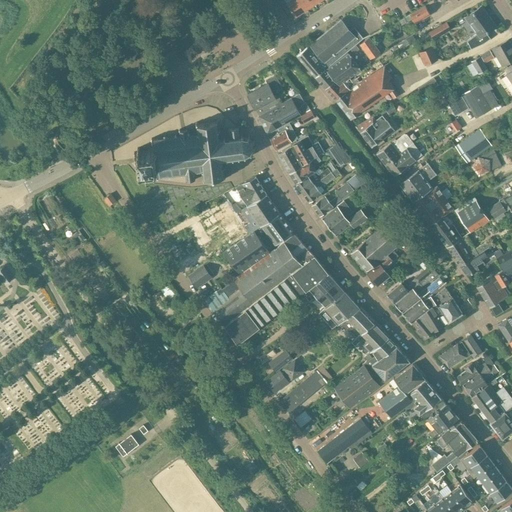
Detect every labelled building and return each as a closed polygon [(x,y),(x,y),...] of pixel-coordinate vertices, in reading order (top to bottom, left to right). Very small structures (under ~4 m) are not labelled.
[(295,16),(304,11),(297,0),(290,0),(286,3),(295,16)] [(297,0),(304,11),(313,5),(310,0),(297,0)] [(425,6),(410,15),(399,21),(402,25),(413,19),(415,23),(430,14),(425,6)] [(481,6),(466,17),(477,33),(467,41),(471,49),(485,43),(490,39),(486,33),(496,26),(481,6)] [(429,32),(434,40),(451,29),(446,21),(429,32)] [(311,44),(312,45),(329,67),(363,38),(355,27),(349,32),(344,27),(339,26),(338,27),(336,24),(311,44)] [(403,48),(415,40),(413,36),(400,43),(403,48)] [(359,45),(370,60),(380,52),(370,37),(359,45)] [(511,45),(508,39),(492,48),(502,66),(511,60),(511,45)] [(307,47),(297,55),(316,77),(325,70),(329,67),(312,45),(309,48),(307,47)] [(432,46),(419,52),(425,66),(438,59),(432,46)] [(490,50),(481,55),(485,63),(495,57),(490,50)] [(325,70),(316,77),(326,88),(335,81),(339,85),(361,69),(357,65),(348,53),(326,71),(325,70)] [(479,74),(487,69),(480,56),(471,61),(472,63),(467,66),(472,75),(477,71),(479,74)] [(392,78),(384,67),(346,94),(345,93),(336,100),(351,118),(389,92),(394,88),(389,80),(392,78)] [(275,98),(275,97),(272,91),(282,86),(276,75),(265,80),(267,83),(247,93),(255,108),(256,108),(275,98)] [(335,81),(326,88),(336,100),(345,93),(345,92),(359,82),(356,77),(350,82),(349,80),(339,86),(339,85),(335,81)] [(418,88),(422,94),(437,84),(434,78),(418,88)] [(475,117),(491,109),(478,86),(463,95),(469,107),(475,117)] [(491,109),(498,104),(490,90),(482,94),(491,109)] [(305,101),(304,102),(299,93),(281,102),(259,114),(258,114),(267,132),(289,121),(299,115),(301,114),(300,113),(304,111),(304,112),(309,108),(305,101)] [(275,97),(275,98),(256,108),(259,114),(281,102),(278,95),(275,97)] [(463,95),(455,100),(462,112),(469,107),(463,95)] [(455,100),(448,104),(455,116),(462,112),(455,100)] [(393,104),(386,109),(389,114),(396,110),(393,104)] [(301,114),(299,115),(304,124),(315,117),(309,108),(304,112),(304,111),(300,113),(301,114)] [(357,125),(356,125),(371,146),(372,146),(388,134),(394,130),(387,120),(383,115),(381,116),(376,120),(373,116),(357,125)] [(445,125),(450,134),(461,127),(455,118),(445,125)] [(152,140),(152,146),(155,167),(155,170),(156,170),(157,179),(158,179),(158,177),(169,176),(169,177),(170,177),(170,176),(180,174),(181,176),(183,175),(183,174),(185,174),(186,179),(185,180),(186,181),(187,180),(194,179),(194,180),(195,179),(194,178),(194,174),(195,174),(194,173),(203,171),(204,178),(202,180),(204,182),(206,180),(223,177),(225,179),(226,177),(224,175),(223,169),(225,168),(225,167),(223,167),(222,160),(226,159),(226,161),(228,161),(228,159),(232,158),(232,160),(234,160),(233,158),(238,158),(238,160),(240,160),(239,157),(244,157),(245,159),(246,159),(246,157),(250,154),(251,156),(252,155),(251,153),(253,149),(255,150),(255,148),(253,147),(253,143),(255,142),(254,141),(252,141),(248,138),(250,136),(249,135),(247,137),(243,137),(242,134),(239,135),(238,129),(239,128),(238,127),(237,128),(225,129),(224,128),(223,129),(224,130),(225,137),(224,137),(224,139),(220,140),(219,132),(221,132),(220,130),(218,130),(217,123),(219,121),(217,120),(216,122),(199,125),(197,123),(195,124),(198,126),(199,135),(197,135),(190,136),(190,133),(188,134),(187,129),(188,128),(187,128),(187,129),(181,130),(180,129),(179,130),(180,130),(181,135),(177,135),(177,134),(175,134),(175,135),(166,137),(165,135),(164,135),(164,137),(153,138),(152,138),(151,139),(152,140)] [(289,121),(267,132),(273,144),(272,145),(274,148),(276,150),(298,137),(289,121)] [(479,128),(459,143),(471,160),(492,145),(479,128)] [(306,148),(311,145),(312,144),(306,133),(290,143),(291,145),(278,153),(283,162),(296,153),(297,155),(306,149),(306,148)] [(391,142),(377,153),(385,164),(385,165),(414,143),(407,134),(404,134),(396,140),(395,139),(391,142)] [(338,143),(337,143),(329,148),(334,157),(343,151),(338,143)] [(414,143),(385,165),(394,176),(422,155),(414,143)] [(312,160),(317,156),(311,145),(306,148),(306,149),(297,155),(296,153),(283,162),(289,172),(312,160)] [(155,167),(152,146),(151,147),(150,147),(149,147),(148,148),(147,150),(140,150),(140,147),(138,148),(138,151),(137,151),(135,152),(135,154),(138,154),(139,166),(136,166),(136,169),(140,169),(141,172),(143,172),(143,169),(155,167)] [(490,170),(502,166),(493,148),(479,156),(478,156),(471,167),(479,176),(491,172),(490,170)] [(312,160),(289,172),(296,183),(307,175),(315,169),(313,166),(321,161),(317,156),(312,160)] [(428,163),(419,169),(400,183),(414,201),(432,188),(427,181),(430,179),(436,175),(428,163)] [(296,183),(302,192),(331,172),(330,172),(328,168),(318,174),(315,169),(307,175),(296,183)] [(346,181),(347,182),(353,190),(367,180),(360,171),(346,181)] [(334,176),(331,172),(302,192),(309,201),(321,193),(316,187),(318,185),(319,186),(325,182),(325,183),(334,176)] [(256,176),(236,187),(247,206),(267,194),(256,176)] [(325,195),(313,204),(312,205),(319,215),(353,190),(347,182),(334,191),(338,195),(330,202),(325,195)] [(414,201),(430,223),(441,215),(453,207),(437,185),(432,188),(414,201)] [(111,193),(104,198),(109,205),(116,200),(111,193)] [(267,194),(247,206),(262,225),(280,213),(267,194)] [(511,195),(501,202),(503,206),(506,210),(510,208),(511,211),(511,210),(511,195)] [(350,223),(345,217),(353,211),(344,200),(340,204),(340,203),(322,218),(335,235),(350,223)] [(476,200),(458,211),(471,232),(489,220),(476,200)] [(490,207),(488,208),(494,218),(496,216),(503,212),(504,212),(506,210),(503,206),(501,202),(501,201),(500,201),(490,207)] [(241,209),(235,202),(232,205),(236,212),(241,209)] [(361,209),(347,219),(354,228),(367,217),(361,209)] [(275,244),(293,232),(280,213),(262,225),(275,244)] [(430,223),(439,235),(450,227),(441,215),(430,223)] [(350,252),(367,270),(402,240),(386,221),(350,252)] [(245,226),(250,232),(255,228),(251,222),(245,226)] [(439,235),(447,247),(458,239),(450,227),(439,235)] [(254,231),(224,251),(240,273),(269,252),(254,231)] [(205,299),(221,321),(312,252),(294,234),(234,280),(234,279),(222,288),(221,288),(205,299)] [(460,265),(479,254),(475,248),(467,235),(466,234),(461,237),(458,239),(447,247),(460,265)] [(485,250),(481,244),(475,248),(479,254),(485,251),(485,250)] [(393,249),(367,271),(378,284),(389,275),(383,267),(391,260),(391,261),(398,255),(393,249)] [(502,269),(510,281),(510,282),(511,281),(511,250),(497,258),(502,269)] [(479,254),(460,265),(467,275),(468,275),(478,269),(478,268),(485,264),(482,260),(488,256),(485,251),(479,254)] [(328,273),(312,252),(221,321),(238,344),(259,327),(292,301),(304,292),(306,290),(328,273)] [(6,284),(13,278),(4,266),(0,268),(0,276),(6,283),(6,284)] [(387,294),(394,303),(409,290),(430,272),(426,267),(413,278),(414,278),(409,282),(410,283),(406,287),(402,281),(387,294)] [(199,268),(189,275),(198,287),(207,280),(199,268)] [(394,303),(403,312),(423,296),(420,293),(418,295),(415,291),(423,285),(428,282),(430,284),(440,277),(437,274),(434,269),(430,272),(409,290),(394,303)] [(510,281),(502,269),(477,283),(490,305),(507,294),(502,286),(510,281)] [(304,292),(303,293),(306,298),(311,294),(310,292),(311,291),(313,293),(317,297),(318,296),(319,296),(336,282),(328,273),(306,290),(304,292)] [(440,277),(427,287),(430,291),(431,292),(444,282),(440,277)] [(319,296),(327,306),(344,291),(336,282),(319,296)] [(438,317),(443,325),(462,313),(452,297),(445,286),(434,295),(432,297),(444,313),(438,317)] [(427,287),(420,293),(423,296),(423,297),(430,291),(427,287)] [(348,317),(359,308),(344,291),(327,306),(324,308),(334,318),(328,323),(332,328),(337,324),(347,316),(348,317)] [(303,293),(292,301),(299,310),(309,302),(306,298),(303,293)] [(431,306),(411,321),(425,338),(443,325),(438,317),(444,313),(432,297),(434,295),(433,294),(426,299),(427,300),(431,306)] [(427,300),(424,303),(422,300),(424,298),(423,297),(423,296),(403,312),(411,322),(411,321),(431,306),(427,300)] [(356,338),(374,323),(359,308),(348,317),(341,322),(344,325),(344,324),(355,338),(356,338)] [(498,323),(509,341),(511,339),(511,315),(507,318),(498,323)] [(374,323),(356,338),(360,342),(364,346),(370,352),(372,351),(388,338),(387,337),(387,336),(384,333),(383,333),(374,323)] [(462,339),(463,340),(458,343),(458,342),(440,355),(449,366),(453,363),(454,365),(467,356),(471,353),(474,357),(482,351),(470,334),(462,339)] [(368,361),(364,364),(367,368),(372,365),(397,346),(388,337),(388,338),(372,351),(375,355),(372,358),(368,361)] [(410,360),(397,346),(372,365),(385,380),(410,360)] [(286,350),(270,363),(276,371),(292,358),(286,350)] [(283,369),(281,371),(289,382),(292,379),(293,380),(305,371),(295,358),(283,368),(283,369)] [(457,376),(463,384),(488,367),(485,363),(479,367),(479,368),(476,369),(472,363),(464,368),(466,370),(457,376)] [(380,384),(367,368),(364,364),(335,388),(349,408),(380,384)] [(415,386),(425,378),(413,364),(394,378),(398,384),(396,385),(397,386),(379,402),(391,418),(404,408),(413,401),(407,395),(416,388),(415,386)] [(489,368),(491,372),(493,375),(499,371),(494,364),(489,368)] [(491,372),(489,368),(488,367),(463,384),(471,395),(487,384),(483,377),(484,376),(484,377),(491,372)] [(290,412),(326,381),(317,370),(280,401),(290,412)] [(275,392),(289,382),(281,371),(267,381),(275,392)] [(414,408),(419,415),(441,397),(425,378),(415,386),(416,388),(407,395),(413,401),(404,408),(408,412),(414,408)] [(472,396),(491,421),(504,411),(511,405),(511,399),(503,388),(496,393),(489,384),(472,396)] [(441,397),(419,415),(419,414),(424,420),(427,418),(434,427),(428,433),(432,438),(438,432),(439,432),(446,426),(458,417),(441,397)] [(511,405),(504,411),(491,421),(503,436),(511,429),(511,405)] [(306,410),(295,419),(301,427),(312,418),(306,410)] [(458,417),(446,426),(449,429),(452,433),(464,424),(458,417)] [(351,448),(372,432),(361,418),(318,450),(327,462),(349,445),(351,448)] [(452,433),(449,429),(441,435),(442,436),(438,439),(437,441),(442,447),(444,447),(449,444),(454,451),(447,457),(444,454),(431,464),(437,471),(466,448),(466,449),(477,440),(464,424),(452,433)] [(139,428),(144,434),(148,430),(144,425),(139,428)] [(131,434),(128,437),(116,446),(123,456),(139,444),(131,434)] [(480,444),(460,459),(460,460),(461,461),(467,469),(466,469),(467,469),(487,454),(483,449),(483,448),(483,449),(481,447),(482,447),(481,446),(480,445),(480,444)] [(487,454),(467,469),(473,477),(493,463),(490,458),(489,458),(488,456),(487,454)] [(354,459),(360,467),(364,464),(358,456),(354,459)] [(493,463),(473,477),(473,478),(477,475),(484,483),(500,471),(496,467),(496,466),(495,465),(495,464),(494,464),(493,463)] [(500,471),(484,483),(490,492),(506,480),(503,475),(502,475),(501,473),(500,471)] [(438,473),(432,478),(436,482),(441,477),(438,473)] [(490,492),(497,501),(497,502),(511,490),(511,488),(509,484),(507,482),(508,482),(507,482),(506,480),(490,492)] [(460,485),(452,491),(464,506),(467,504),(468,504),(468,503),(471,501),(471,502),(471,501),(472,500),(472,501),(472,500),(460,484),(460,485)] [(448,485),(439,491),(443,497),(454,511),(456,511),(464,506),(452,491),(448,485)] [(454,511),(443,497),(435,503),(441,511),(454,511)] [(511,511),(511,499),(497,510),(498,511),(498,510),(498,511),(511,511)] [(441,511),(435,503),(426,509),(428,511),(441,511)]
